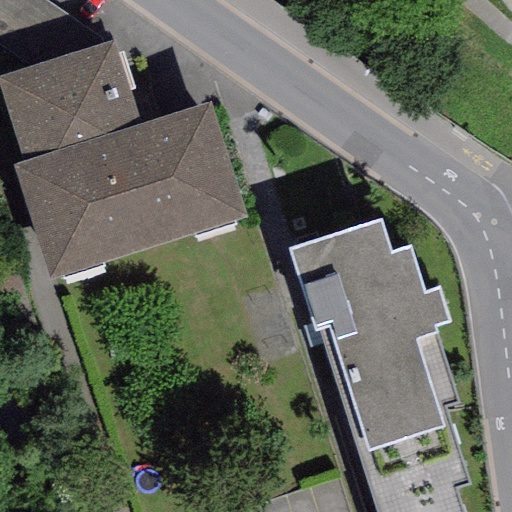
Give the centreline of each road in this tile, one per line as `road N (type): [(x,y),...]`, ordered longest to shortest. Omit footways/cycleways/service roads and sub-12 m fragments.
road 1 (residential): [(492,217),(184,0)]
road 2 (residential): [(492,217),(511,412)]
